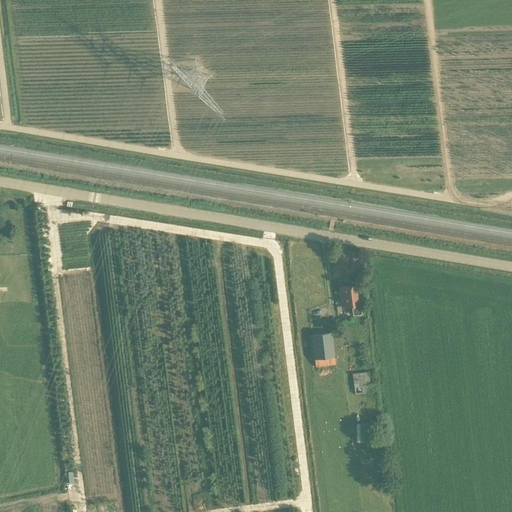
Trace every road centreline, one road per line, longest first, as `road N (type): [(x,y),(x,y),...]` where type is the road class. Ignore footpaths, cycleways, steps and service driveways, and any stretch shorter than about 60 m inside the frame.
road 1 (unclassified): [(511,268),(0,183)]
road 2 (unknown): [(157,0),(179,156),(0,127)]
